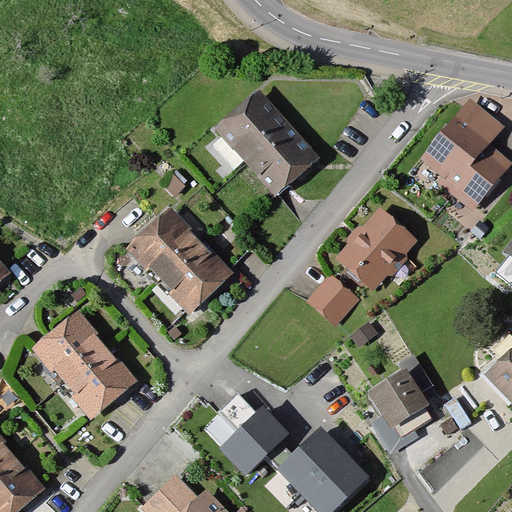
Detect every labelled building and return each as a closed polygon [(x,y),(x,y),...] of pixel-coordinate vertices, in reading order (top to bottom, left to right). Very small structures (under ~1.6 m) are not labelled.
[(260,96),(218,133),(276,198),(318,162),(260,96)] [(504,130),(471,103),(440,140),(428,155),(422,162),(443,180),(440,184),(473,211),(511,165),(490,147),(504,130)] [(170,175),(161,186),(175,199),(185,188),(170,175)] [(407,256),(417,243),(378,212),(337,262),(374,293),(387,277),(392,277),(406,261),(407,256)] [(171,213),(130,252),(192,317),(233,277),(171,213)] [(480,223),(472,233),(480,239),(488,230),(480,223)] [(0,264),(0,285),(10,277),(0,264)] [(359,301),(329,276),(309,301),(308,302),(318,311),(316,314),(336,329),(359,301)] [(82,290),(72,296),(77,303),(86,296),(82,290)] [(49,339),(34,352),(90,421),(136,383),(118,362),(116,364),(96,340),(98,338),(79,315),(49,339)] [(370,325),(353,338),(361,349),(378,335),(370,325)] [(176,329),(170,334),(175,341),(181,336),(176,329)] [(511,354),(487,379),(511,405),(511,354)] [(414,358),(402,364),(407,374),(420,395),(432,387),(414,358)] [(420,395),(407,374),(368,398),(381,419),(371,426),(390,456),(418,439),(415,435),(433,424),(426,413),(430,411),(420,395)] [(263,413),(221,454),(246,480),(288,439),(263,413)] [(451,420),(442,426),(448,435),(457,429),(451,420)] [(321,434),(278,474),(313,511),(337,511),(368,483),(321,434)] [(0,441),(0,511),(20,511),(43,492),(0,441)] [(199,500),(177,477),(142,510),(143,511),(224,511),(207,493),(199,500)]
